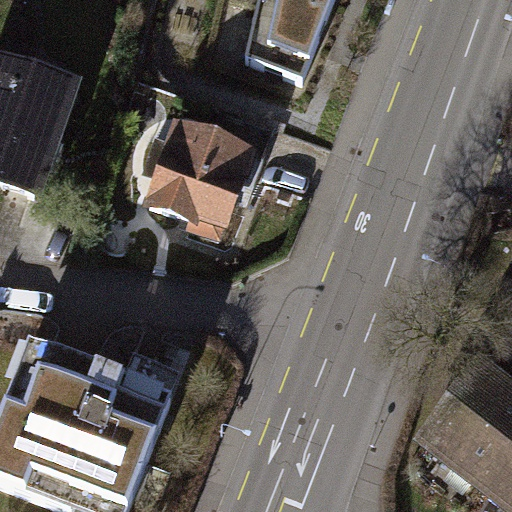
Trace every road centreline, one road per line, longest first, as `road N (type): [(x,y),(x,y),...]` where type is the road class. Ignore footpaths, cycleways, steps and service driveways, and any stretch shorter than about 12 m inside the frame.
road 1 (tertiary): [(460,0),(337,337)]
road 2 (residential): [(337,337),(213,308),(0,280)]
road 3 (tertiary): [(337,337),(271,511)]
